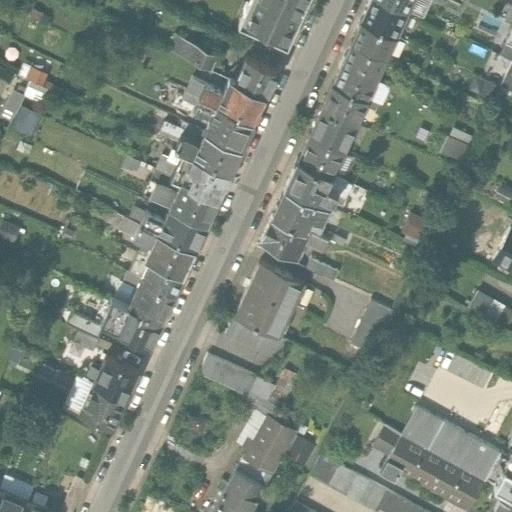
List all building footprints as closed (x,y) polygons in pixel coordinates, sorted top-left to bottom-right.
[(247,0),(237,23),(286,46),(298,21),(307,0),(247,0)] [(384,0),(368,0),(360,19),(394,35),(405,10),(384,0)] [(384,0),(405,10),(417,16),(423,0),(384,0)] [(511,0),(503,21),(511,24),(511,0)] [(32,7),(29,14),(39,19),(43,12),(32,7)] [(360,19),(351,39),(385,55),(394,35),(360,19)] [(496,53),(511,60),(511,58),(511,24),(496,53)] [(175,32),(168,48),(210,66),(217,51),(175,32)] [(351,39),(341,60),(375,76),(385,55),(351,39)] [(245,53),(233,78),(265,92),(276,68),(245,53)] [(511,58),(511,60),(500,84),(511,89),(511,58)] [(341,60),(332,80),(366,96),(375,76),(341,60)] [(44,73),(22,63),(18,73),(40,82),(44,73)] [(254,117),(265,92),(233,78),(228,75),(221,91),(219,86),(204,79),(204,80),(198,78),(196,82),(202,84),(198,92),(254,117)] [(499,85),(486,78),(476,99),(489,105),(499,85)] [(332,80),(320,105),(354,121),(366,96),(332,80)] [(241,144),(254,117),(198,92),(185,86),(182,93),(176,90),(171,101),(186,107),(188,102),(211,113),(204,127),(241,144)] [(13,114),(8,128),(28,137),(38,114),(18,105),(23,94),(10,89),(1,108),(13,114)] [(320,105),(308,130),(342,146),(354,121),(320,105)] [(446,134),(438,151),(460,161),(473,135),(452,126),(448,135),(446,134)] [(230,169),(241,144),(204,127),(197,142),(195,138),(180,132),(174,144),(181,147),(230,169)] [(308,130),(297,155),(330,170),(331,171),(333,165),(342,146),(308,130)] [(353,151),(342,146),(333,165),(344,170),(353,151)] [(218,195),(230,169),(181,147),(169,173),(180,177),(218,195)] [(138,158),(123,151),(117,164),(134,167),(138,158)] [(297,155),(284,182),(329,203),(336,189),(324,183),(330,170),(297,155)] [(207,220),(218,195),(180,177),(176,188),(149,176),(143,191),(169,203),(207,220)] [(55,185),(45,179),(40,189),(50,194),(55,185)] [(319,225),(329,203),(284,182),(271,210),(316,231),(319,225)] [(511,190),(511,188),(500,183),(493,195),(506,202),(511,190)] [(426,188),(420,201),(432,207),(438,193),(426,188)] [(194,245),(207,220),(169,203),(163,217),(161,213),(145,206),(139,220),(194,245)] [(409,208),(399,228),(424,240),(434,220),(409,208)] [(332,238),(316,231),(271,210),(259,235),(296,253),(297,251),(301,254),(304,247),(300,245),(304,237),(322,246),(326,239),(332,242),(334,239),(332,238)] [(182,271),(194,245),(139,220),(122,213),(116,226),(141,238),(136,250),(182,271)] [(0,219),(0,238),(12,244),(19,227),(0,219)] [(72,229),(63,225),(59,235),(67,239),(72,229)] [(344,236),(319,225),(316,231),(332,238),(332,236),(342,241),(344,236)] [(492,257),(511,268),(511,228),(509,227),(492,257)] [(174,289),(182,271),(136,250),(127,268),(174,289)] [(337,267),(310,254),(305,265),(332,278),(337,267)] [(259,257),(234,311),(280,332),(305,278),(259,257)] [(158,323),(174,289),(127,268),(114,296),(140,307),(137,313),(158,323)] [(511,305),(476,286),(466,305),(502,325),(511,306),(511,305)] [(148,344),(158,323),(137,313),(140,307),(114,296),(110,294),(99,320),(103,322),(103,323),(116,329),(115,329),(148,344)] [(392,306),(367,295),(346,339),(371,350),(392,306)] [(65,320),(79,326),(97,335),(103,323),(103,322),(99,320),(70,307),(65,320)] [(280,332),(234,311),(224,332),(275,356),(285,335),(280,332)] [(92,347),(97,335),(79,326),(73,338),(92,347)] [(21,352),(10,347),(4,360),(15,366),(21,352)] [(196,371),(249,395),(258,375),(206,351),(196,371)] [(106,352),(92,380),(125,395),(138,366),(106,352)] [(283,365),(275,382),(268,396),(283,404),(299,373),(283,365)] [(80,408),(92,380),(77,373),(64,400),(80,408)] [(283,404),(268,396),(275,382),(258,375),(249,395),(247,398),(254,401),(233,437),(241,442),(246,433),(252,436),(267,409),(278,415),(283,404)] [(112,422),(125,395),(92,380),(80,408),(87,411),(99,417),(112,422)] [(415,402),(399,429),(484,476),(499,449),(415,402)] [(278,415),(267,409),(252,436),(246,433),(241,442),(247,445),(236,465),(265,481),(297,426),(278,415)] [(96,423),(99,417),(87,411),(84,418),(96,423)] [(206,417),(191,411),(185,426),(199,432),(206,417)] [(368,442),(388,452),(398,431),(381,421),(368,442)] [(484,476),(399,429),(398,431),(388,452),(378,467),(394,476),(398,468),(467,506),(484,476)] [(500,485),(511,491),(511,445),(508,453),(499,449),(484,476),(500,485)] [(432,511),(319,449),(308,470),(384,511),(432,511)] [(208,511),(246,511),(265,481),(236,465),(227,478),(222,476),(216,485),(222,488),(208,511)] [(86,479),(75,474),(60,506),(71,511),(86,479)] [(0,511),(21,511),(28,497),(0,485),(0,511)] [(511,511),(511,491),(500,485),(485,511),(511,511)] [(28,497),(43,503),(47,494),(32,488),(28,497)] [(184,511),(146,494),(137,511),(184,511)] [(322,511),(293,495),(283,511),(322,511)] [(43,503),(28,497),(21,511),(56,511),(58,509),(43,503)]
